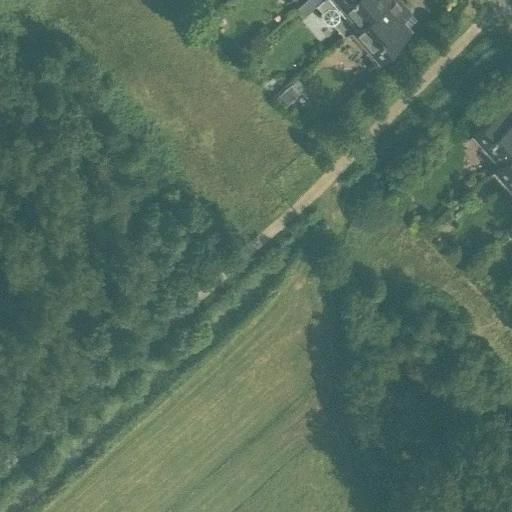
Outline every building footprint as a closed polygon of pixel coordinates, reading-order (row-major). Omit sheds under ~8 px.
[(320,0),(316,4),(322,10),(321,13),(321,15),(321,17),(322,19),(323,21),(325,23),(328,24),(330,24),(334,23),(344,35),(348,30),(349,31),(375,9),(384,0),(320,0)] [(376,62),(412,30),(402,18),(411,10),(401,0),(384,0),(375,9),(349,31),(376,62)] [(293,96),(285,87),(276,95),(284,104),(293,96)] [(511,105),(508,101),(472,133),(500,164),(497,166),(493,169),(494,170),(511,154),(511,105)] [(511,189),(511,154),(494,170),(511,189)] [(490,173),(493,169),(497,166),(493,163),(486,169),(490,173)]
